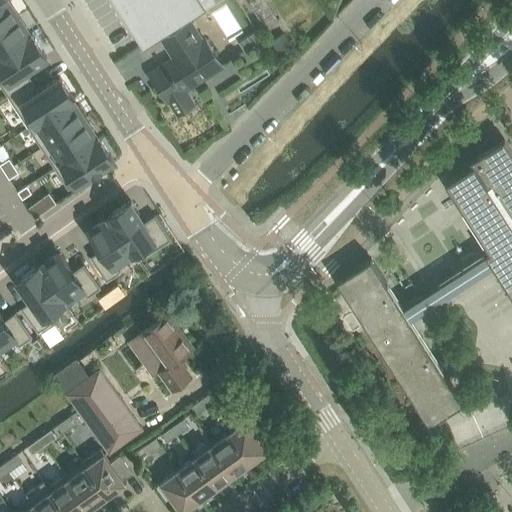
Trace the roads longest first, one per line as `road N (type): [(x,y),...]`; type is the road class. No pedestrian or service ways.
road 1 (unclassified): [(253,293),(511,41)]
road 2 (unclassified): [(180,198),(372,0)]
road 3 (residential): [(146,154),(45,0)]
road 4 (residential): [(0,257),(146,154)]
road 5 (residential): [(339,436),(253,293)]
road 6 (residential): [(233,511),(339,436)]
road 7 (residential): [(253,293),(180,198)]
